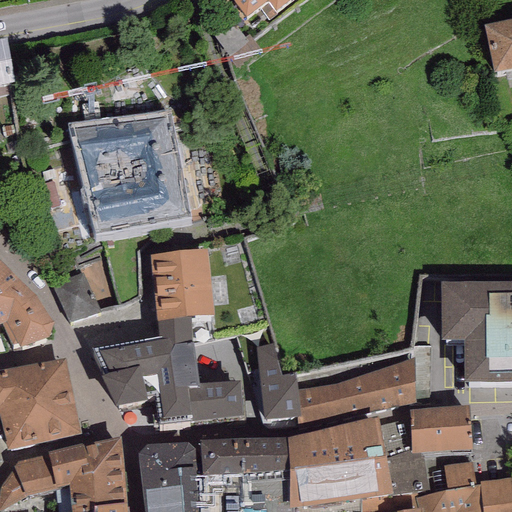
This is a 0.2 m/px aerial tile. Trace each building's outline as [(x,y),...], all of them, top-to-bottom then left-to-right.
[(230,0),(246,21),(260,11),(267,20),(294,0),(230,0)] [(511,25),(483,32),(494,78),(511,73),(511,25)] [(0,43),(0,90),(15,88),(6,42),(0,43)] [(75,135),(96,235),(183,220),(173,171),(166,125),(75,135)] [(150,261),(157,327),(192,323),(214,321),(207,255),(150,261)] [(37,302),(0,264),(0,329),(2,329),(13,351),(17,349),(20,355),(49,343),(54,328),(37,302)] [(70,326),(101,313),(83,272),(52,286),(70,326)] [(511,287),(441,288),(442,344),(462,344),(463,390),(511,389),(511,287)] [(199,389),(192,323),(157,327),(159,345),(99,358),(111,380),(100,384),(115,415),(155,407),(159,433),(243,424),(240,385),(199,389)] [(264,425),(300,422),(295,378),(282,380),(273,347),(256,350),(264,425)] [(301,429),(416,412),(414,360),(411,360),(411,353),(295,378),(300,422),(301,429)] [(66,363),(0,376),(0,421),(7,455),(81,441),(66,363)] [(377,423),(287,445),(289,511),(300,511),(393,501),(377,423)] [(119,445),(49,457),(55,493),(67,491),(70,511),(113,511),(129,510),(119,445)] [(289,511),(287,445),(200,448),(202,483),(241,481),(241,511),(289,511)] [(147,451),(138,459),(141,511),(241,511),(241,481),(202,483),(195,483),(195,456),(187,449),(147,451)] [(55,493),(49,457),(18,466),(0,488),(0,511),(4,511),(24,501),(55,493)] [(471,465),(431,471),(435,497),(421,499),(422,511),(511,511),(511,481),(480,485),(480,488),(474,489),(471,465)]
